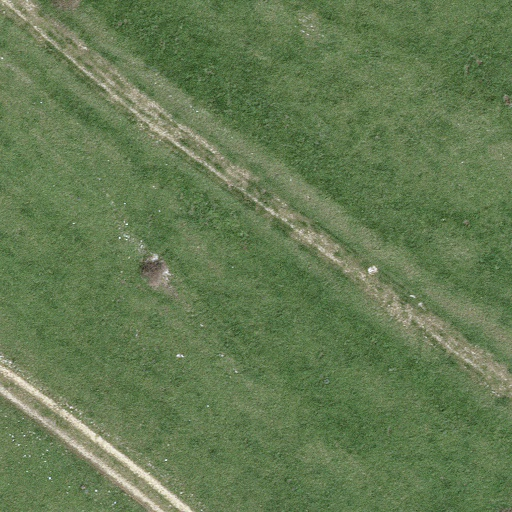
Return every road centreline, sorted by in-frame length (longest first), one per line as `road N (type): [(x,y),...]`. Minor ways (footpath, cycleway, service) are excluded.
road 1 (track): [(14,0),(511,402)]
road 2 (track): [(174,511),(0,377)]
